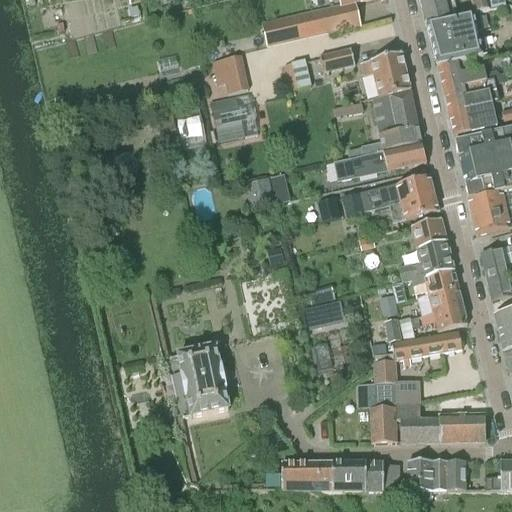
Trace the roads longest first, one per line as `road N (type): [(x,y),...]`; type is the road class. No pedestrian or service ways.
road 1 (residential): [(401,0),(506,454)]
road 2 (unclassified): [(506,454),(309,457),(285,416)]
